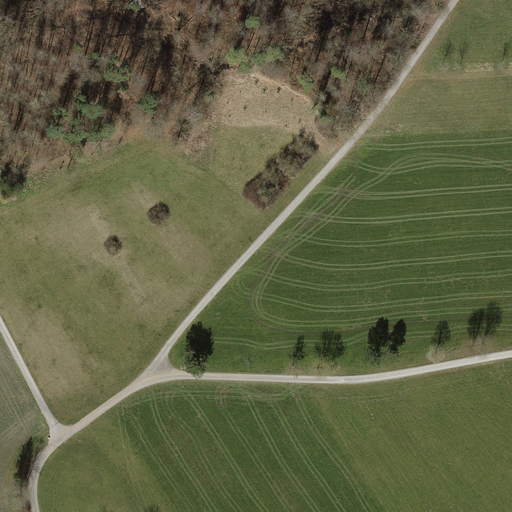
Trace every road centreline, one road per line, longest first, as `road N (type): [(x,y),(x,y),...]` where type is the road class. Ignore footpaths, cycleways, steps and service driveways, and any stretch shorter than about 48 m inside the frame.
road 1 (track): [(154,379),(201,304),(402,76)]
road 2 (track): [(154,379),(350,380),(511,354)]
road 3 (track): [(0,324),(62,439)]
